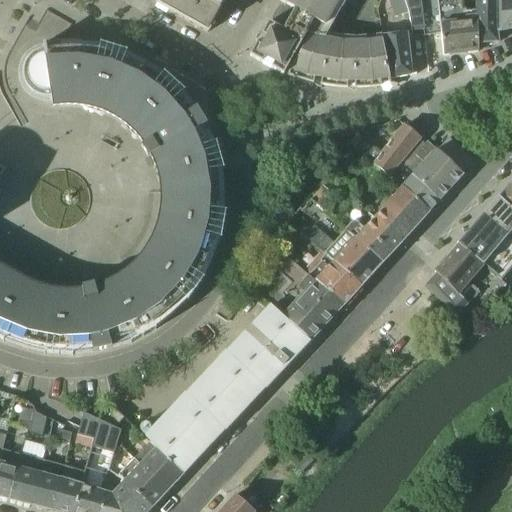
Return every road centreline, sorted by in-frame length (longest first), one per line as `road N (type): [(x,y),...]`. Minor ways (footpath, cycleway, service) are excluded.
road 1 (residential): [(0,358),(44,370),(130,361),(173,337),(222,284),(234,255),(240,191),(205,59)]
road 2 (residential): [(185,511),(490,167)]
road 3 (residential): [(490,167),(431,99),(511,76)]
road 4 (residential): [(205,59),(97,0)]
